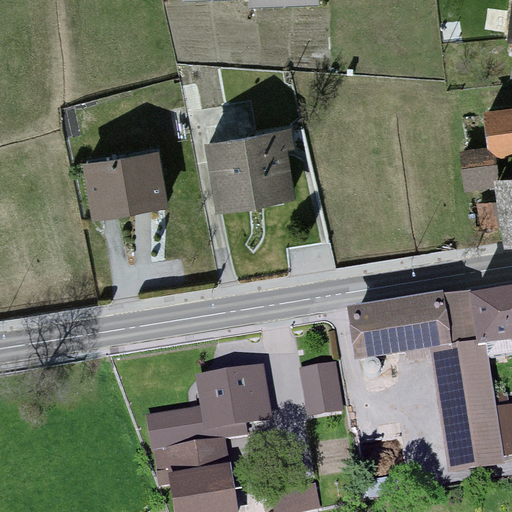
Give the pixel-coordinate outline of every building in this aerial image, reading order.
[(511,114),(486,119),(492,160),(511,156),(511,114)] [(272,138),(209,149),(219,206),(282,195),(272,138)] [(164,203),(154,152),(86,164),(95,216),(164,203)] [(511,182),(495,185),(505,248),(511,247),(511,182)] [(511,299),(469,307),(475,347),(511,340),(511,299)] [(441,307),(348,318),(353,362),(446,350),(441,307)] [(499,471),(480,356),(432,364),(451,479),(499,471)] [(258,377),(196,386),(200,414),(154,421),(158,449),(244,437),(242,426),(265,423),(258,377)] [(331,383),(308,388),(314,417),(337,412),(331,383)] [(232,511),(224,451),(168,460),(175,511),(232,511)]
